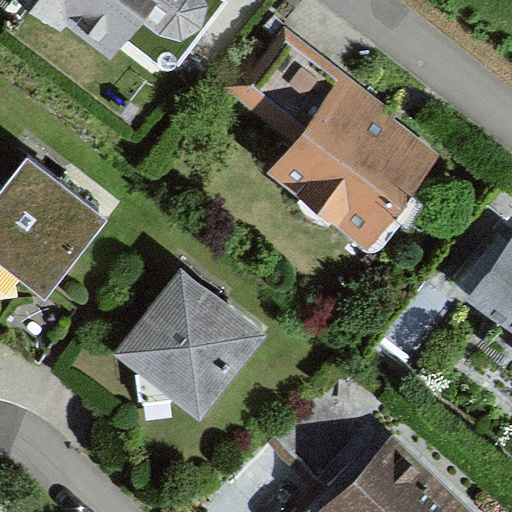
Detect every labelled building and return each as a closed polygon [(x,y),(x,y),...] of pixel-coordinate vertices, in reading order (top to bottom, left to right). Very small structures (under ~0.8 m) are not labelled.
[(11,0),(61,38),(66,32),(109,66),(131,39),(170,70),(224,0),(11,0)] [(285,28),(233,91),(284,134),(261,161),(369,250),(445,160),(285,28)] [(0,196),(0,260),(46,297),(107,221),(30,159),(0,196)] [(511,244),(466,304),(511,338),(511,244)] [(176,269),(116,346),(204,415),(264,338),(176,269)] [(316,489),(294,511),(471,511),(392,435),(328,501),(316,489)]
